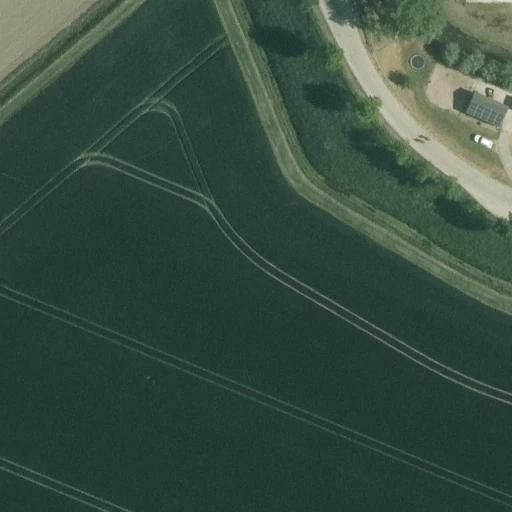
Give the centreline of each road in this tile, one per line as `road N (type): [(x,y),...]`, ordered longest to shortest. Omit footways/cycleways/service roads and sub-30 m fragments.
road 1 (track): [(215,0),(286,170),(304,194),(511,307)]
road 2 (tertiary): [(327,0),(364,75),(415,140),(511,201)]
